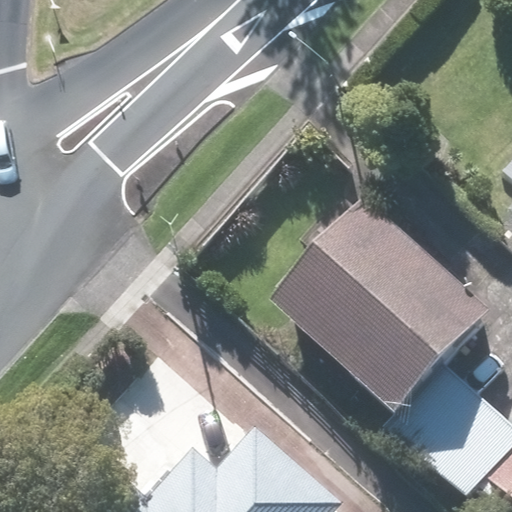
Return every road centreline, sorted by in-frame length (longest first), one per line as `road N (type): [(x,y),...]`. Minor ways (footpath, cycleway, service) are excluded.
road 1 (secondary): [(219,20),(158,107),(34,234)]
road 2 (secondary): [(0,164),(105,86),(219,20)]
